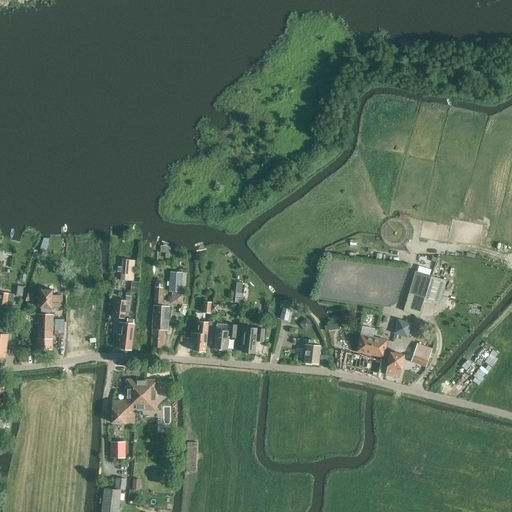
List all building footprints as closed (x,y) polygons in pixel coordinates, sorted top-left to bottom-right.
[(134,278),(135,261),(123,259),(122,269),(119,269),(118,272),(122,272),(121,280),(129,280),(129,277),(134,278)] [(154,279),(155,264),(144,264),(143,278),(154,279)] [(184,286),(185,272),(169,271),(168,291),(180,292),(180,285),(184,286)] [(409,292),(404,311),(412,313),(420,316),(424,300),(432,276),(416,271),(409,292)] [(432,276),(424,300),(436,304),(444,280),(432,276)] [(168,331),(170,306),(166,306),(166,304),(163,304),(164,288),(155,287),(153,330),(152,347),(163,348),(165,331),(168,331)] [(40,290),(40,308),(42,308),(42,314),(50,314),(50,309),(60,309),(60,295),(52,295),(52,290),(40,290)] [(140,290),(137,314),(146,315),(149,291),(140,290)] [(12,312),(15,294),(0,291),(0,320),(5,321),(7,311),(12,312)] [(185,314),(187,304),(183,304),(184,294),(172,293),(171,303),(182,304),(180,314),(185,314)] [(127,300),(117,299),(115,317),(125,318),(127,300)] [(203,312),(211,313),(212,302),(205,301),(203,312)] [(289,321),(291,309),(284,307),(281,319),(289,321)] [(73,310),(73,322),(81,323),(80,344),(94,344),(95,323),(96,323),(97,310),(73,310)] [(37,349),(52,350),(54,314),(50,314),(42,314),(39,314),(37,349)] [(306,330),(314,325),(309,317),(301,322),(306,330)] [(132,347),(135,324),(134,324),(134,320),(128,319),(127,323),(120,322),(118,334),(121,335),(119,349),(132,350),(132,347)] [(65,339),(65,321),(55,320),(55,338),(65,339)] [(137,320),(134,347),(145,348),(148,321),(137,320)] [(408,337),(411,324),(399,320),(395,333),(408,337)] [(193,351),(206,352),(209,322),(199,321),(198,333),(195,333),(193,351)] [(236,338),(237,325),(231,324),(231,325),(219,324),(217,325),(214,348),(228,350),(229,337),(236,338)] [(263,342),(265,329),(245,327),(242,352),(255,354),(257,341),(263,342)] [(384,357),(388,340),(361,334),(357,352),(384,357)] [(478,338),(466,355),(472,360),(484,342),(478,338)] [(319,364),(321,346),(313,345),(314,340),(305,339),(304,344),(307,344),(305,363),(319,364)] [(430,361),(433,351),(418,345),(414,357),(412,363),(427,368),(430,361)] [(400,378),(403,364),(404,355),(391,352),(386,375),(400,378)] [(354,353),(351,367),(380,373),(383,359),(354,353)] [(328,365),(329,356),(321,355),(320,364),(328,365)] [(157,411),(158,380),(127,379),(126,401),(113,400),(112,423),(135,424),(136,410),(157,411)] [(3,414),(5,388),(0,387),(0,428),(6,429),(6,431),(8,431),(8,429),(9,429),(11,415),(3,414)] [(172,429),(172,413),(165,413),(164,429),(172,429)] [(196,473),(197,442),(188,442),(187,472),(196,473)] [(110,459),(125,460),(125,443),(111,443),(110,459)] [(126,490),(127,479),(117,478),(115,488),(126,490)] [(118,511),(121,491),(105,489),(104,499),(101,499),(100,503),(104,504),(102,511),(118,511)]
